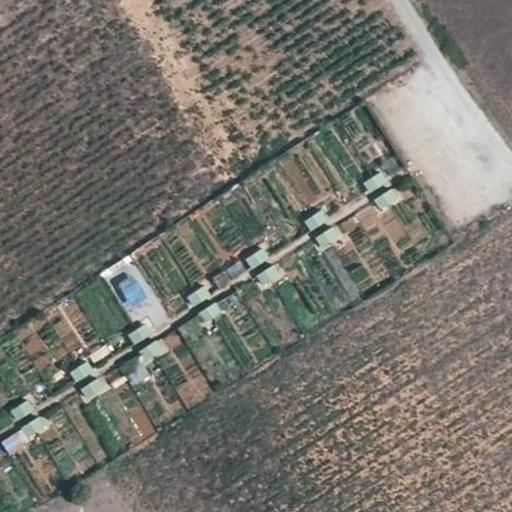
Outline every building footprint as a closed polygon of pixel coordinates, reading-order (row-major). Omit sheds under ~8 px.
[(374,198),(381,211),(403,199),(396,187),(374,198)] [(319,247),(341,239),(336,227),(314,236),(319,247)] [(104,272),(121,295),(143,280),(127,256),(104,272)] [(263,285),(282,274),(276,264),(257,276),(263,285)] [(147,362),(166,349),(159,339),(140,351),(147,362)]
